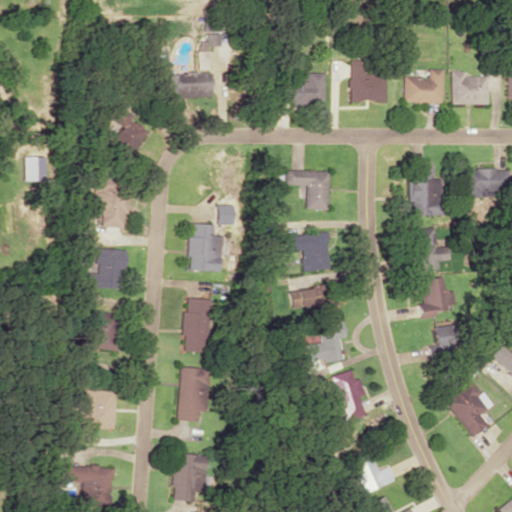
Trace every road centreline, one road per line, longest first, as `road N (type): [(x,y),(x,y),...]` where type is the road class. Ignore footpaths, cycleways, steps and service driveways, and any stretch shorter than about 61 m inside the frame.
road 1 (residential): [(511,136),(189,138),(170,149),(135,511)]
road 2 (tertiary): [(450,511),(397,399),(379,325),(364,201),(366,136)]
